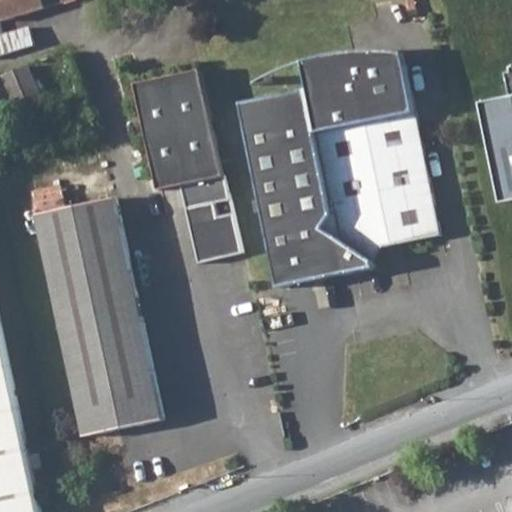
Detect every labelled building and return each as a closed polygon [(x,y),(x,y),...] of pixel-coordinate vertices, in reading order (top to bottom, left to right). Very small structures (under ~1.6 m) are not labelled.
[(0,0),(0,14),(2,21),(69,0),(0,0)] [(60,18),(0,36),(0,55),(35,46),(33,40),(64,31),(60,18)] [(355,64),(352,53),(303,58),(309,86),(242,99),(280,284),(376,265),(374,259),(381,248),(440,236),(405,64),(355,64)] [(376,53),(352,53),(355,64),(405,64),(403,54),(376,53)] [(509,98),(481,103),(502,205),(511,202),(511,64),(509,65),(510,70),(504,72),(509,98)] [(29,66),(5,76),(26,126),(50,116),(39,89),(43,87),(40,79),(36,81),(29,66)] [(204,67),(140,81),(163,188),(185,183),(190,207),(234,197),(229,172),(227,172),(204,67)] [(116,197),(38,213),(85,435),(162,420),(116,197)] [(0,511),(40,511),(0,317),(0,511)]
